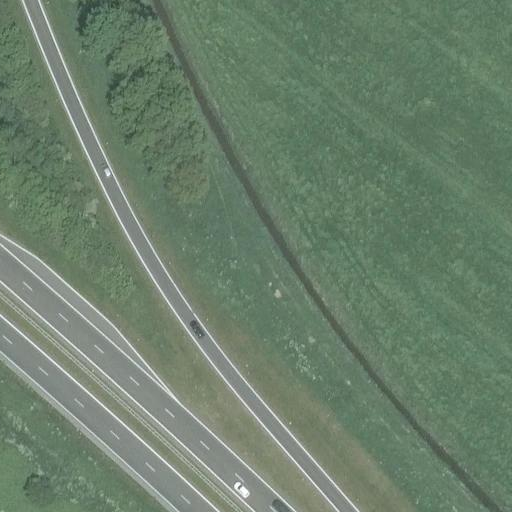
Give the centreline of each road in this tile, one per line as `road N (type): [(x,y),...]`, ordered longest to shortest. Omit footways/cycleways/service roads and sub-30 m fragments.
road 1 (trunk): [(347,511),(175,302),(116,192),(32,0)]
road 2 (trunk): [(275,511),(0,263)]
road 3 (trunk): [(0,335),(195,511)]
